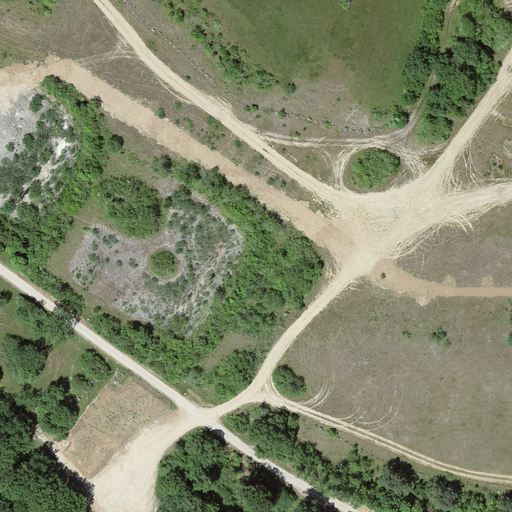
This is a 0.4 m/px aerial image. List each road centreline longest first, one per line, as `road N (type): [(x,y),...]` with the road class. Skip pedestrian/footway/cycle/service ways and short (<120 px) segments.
road 1 (track): [(511,191),(394,212),(340,202),(158,68),(101,0)]
road 2 (track): [(0,400),(82,482),(118,482),(182,423),(258,391)]
road 3 (track): [(511,478),(446,467),(258,391)]
road 4 (track): [(258,391),(290,333),(394,212)]
road 5 (track): [(511,62),(438,172),(394,212)]
road 6 (track): [(340,202),(338,168),(360,143),(421,163)]
